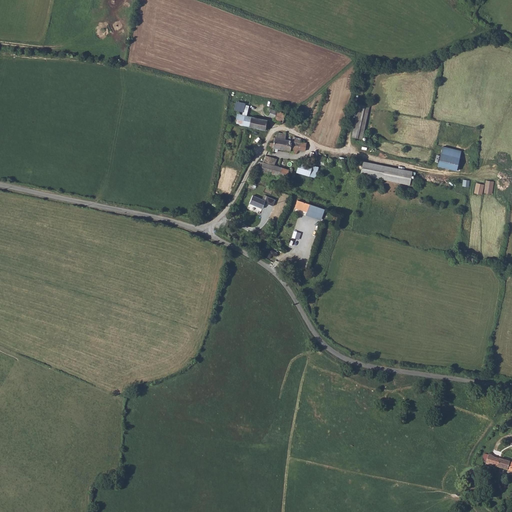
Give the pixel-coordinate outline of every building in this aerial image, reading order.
[(359,104),(352,136),(362,139),(369,106),(359,104)] [(277,107),(270,105),(268,115),(274,117),(273,120),(282,122),(286,109),(287,109),(278,106),(277,107)] [(265,127),(266,122),(267,119),(237,113),(236,115),(232,114),(232,118),(236,119),(235,124),(240,125),(254,127),(265,129),(265,127)] [(269,142),(268,150),(273,151),(274,148),(289,150),(289,152),(295,153),(298,150),(305,151),(306,143),(284,139),(284,134),(279,133),(276,132),(275,137),(274,137),(272,143),(269,142)] [(461,151),(443,146),(438,166),(456,171),(461,151)] [(258,161),(254,168),(256,168),(256,170),(257,171),(258,171),(259,171),(260,170),(261,170),(261,171),(270,174),(271,173),(286,178),(287,175),(291,176),(291,175),(293,175),(293,174),(293,173),(292,173),(292,171),(288,170),(288,169),(268,163),(270,158),(265,155),(262,162),(258,161)] [(463,158),(462,166),(469,168),(471,160),(463,158)] [(299,162),(296,172),(308,176),(311,165),(299,162)] [(411,173),(362,162),(360,174),(409,185),(411,173)] [(311,165),(308,176),(314,177),(317,167),(311,165)] [(484,192),(493,193),(494,180),(486,180),(484,192)] [(474,192),(482,194),(485,184),(477,182),(474,192)] [(248,203),(257,207),(258,204),(262,206),(263,203),(271,206),(274,200),(266,197),(264,200),(252,195),(248,203)] [(280,195),(275,207),(281,210),(285,198),(280,195)] [(306,210),(305,212),(320,217),(323,208),(296,200),(294,207),(306,210)] [(292,237),(299,239),(302,232),(295,230),(292,237)] [(264,248),(261,255),(270,260),(271,255),(275,256),(277,253),(264,248)] [(487,461),(486,463),(492,465),(511,471),(511,462),(494,457),(494,456),(489,454),(487,461)]
